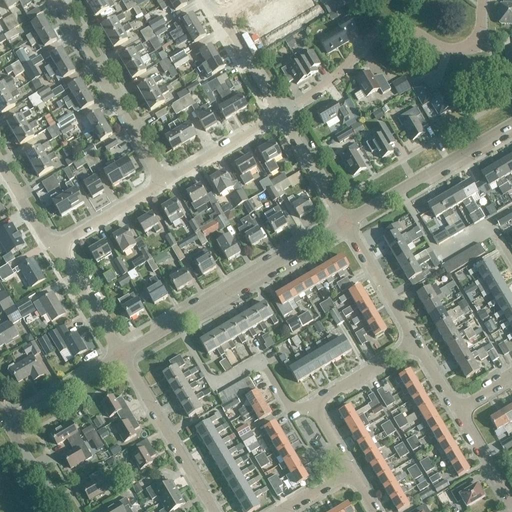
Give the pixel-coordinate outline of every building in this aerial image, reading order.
[(20,5),(17,0),(2,0),(9,11),(20,5)] [(34,4),(32,0),(17,0),(20,5),(23,11),(34,4)] [(101,0),(88,8),(95,18),(109,10),(105,4),(111,0),(101,0)] [(182,0),(172,0),(159,8),(162,12),(169,9),(172,15),(186,7),(182,0)] [(281,25),(292,18),(280,0),(279,0),(270,6),(281,25)] [(295,0),(280,0),(292,18),(303,12),(295,0)] [(310,0),(295,0),(303,12),(314,5),(310,0)] [(334,0),(333,1),(338,10),(343,7),(338,0),(334,0)] [(511,0),(503,0),(503,5),(501,5),(499,7),(498,23),(500,25),(511,25),(511,0)] [(328,4),(333,13),(335,12),(338,10),(333,1),(328,4)] [(134,2),(124,7),(127,12),(137,7),(134,2)] [(323,6),(329,16),(333,13),(328,4),(323,6)] [(146,8),(148,14),(156,11),(154,5),(146,8)] [(270,6),(259,12),(271,31),(281,25),(270,6)] [(142,15),(137,7),(133,9),(137,17),(142,15)] [(29,21),(41,14),(38,9),(26,16),(29,21)] [(260,37),(271,31),(259,12),(248,18),(260,37)] [(329,16),(328,16),(331,21),(338,17),(335,12),(333,13),(329,16)] [(121,31),(121,30),(117,25),(125,20),(122,15),(100,28),(107,39),(121,31)] [(8,19),(14,30),(19,27),(13,16),(8,19)] [(173,42),(178,39),(198,27),(192,16),(180,23),(184,29),(182,30),(181,28),(169,35),(173,42)] [(336,24),(339,29),(319,41),(327,55),(347,43),(344,37),(357,30),(349,16),(336,24)] [(14,30),(8,19),(3,22),(9,33),(14,30)] [(29,43),(50,30),(43,19),(31,26),(36,34),(33,36),(32,34),(26,38),(29,43)] [(156,30),(165,25),(161,19),(153,24),(156,30)] [(121,31),(107,39),(113,50),(127,41),(124,35),(130,31),(130,32),(136,28),(134,23),(129,26),(128,26),(121,30),(121,31)] [(205,38),(198,27),(173,42),(177,49),(191,40),(193,45),(205,38)] [(143,38),(152,33),(149,28),(140,33),(143,38)] [(156,39),(167,33),(164,28),(153,34),(156,39)] [(9,43),(20,37),(16,30),(5,37),(9,43)] [(42,50),(44,49),(56,42),(50,30),(29,43),(32,48),(38,44),(42,50)] [(152,33),(143,38),(146,43),(155,38),(152,33)] [(290,50),(297,46),(292,38),(285,42),(290,50)] [(125,70),(139,61),(136,55),(138,54),(138,55),(144,51),(141,46),(119,59),(125,70)] [(196,71),(217,59),(210,48),(199,54),(204,63),(201,64),(200,62),(193,66),(196,71)] [(30,63),(27,56),(23,50),(15,55),(23,67),(30,63)] [(47,74),(68,62),(62,50),(50,57),(53,64),(44,69),(47,74)] [(168,59),(171,64),(185,56),(182,51),(168,59)] [(304,51),(298,54),(293,57),(307,79),(317,73),(315,69),(320,65),(312,52),(311,53),(304,51)] [(161,69),(170,64),(163,52),(158,55),(162,62),(158,64),(161,69)] [(175,70),(183,65),(189,61),(186,56),(172,64),(175,70)] [(139,61),(125,70),(132,81),(146,72),(142,66),(144,65),(150,62),(147,57),(139,61)] [(307,79),(293,57),(289,59),(293,66),(287,70),(286,68),(281,71),(289,84),(294,81),(296,86),(307,79)] [(217,59),(196,71),(199,76),(205,72),(204,70),(207,68),(212,76),(223,70),(217,59)] [(31,62),(30,63),(23,67),(22,68),(31,83),(40,77),(31,62)] [(75,73),(68,62),(47,74),(47,75),(44,77),(48,83),(51,81),(50,79),(56,75),(55,73),(58,72),(63,80),(75,73)] [(19,63),(9,68),(5,71),(8,76),(13,74),(22,68),(19,63)] [(173,69),(170,64),(161,69),(164,74),(173,69)] [(22,68),(13,74),(15,79),(25,73),(22,68)] [(270,69),(263,71),(268,84),(274,81),(270,69)] [(375,82),(370,73),(355,82),(365,99),(379,90),(382,96),(390,91),(383,78),(375,82)] [(228,80),(227,80),(225,76),(216,81),(224,95),(236,115),(248,108),(239,93),(232,97),(226,88),(230,84),(228,80)] [(3,86),(0,87),(0,102),(9,97),(9,96),(17,92),(13,86),(13,85),(14,84),(10,77),(1,83),(3,86)] [(144,101),(158,92),(154,86),(156,85),(162,82),(159,77),(138,90),(144,101)] [(31,83),(36,91),(42,87),(38,79),(31,83)] [(69,97),(62,101),(59,103),(62,108),(65,106),(87,94),(80,82),(68,89),(73,97),(70,99),(69,97)] [(411,91),(406,82),(398,87),(403,96),(411,91)] [(424,84),(413,90),(423,107),(430,102),(439,117),(455,107),(450,98),(449,99),(442,88),(431,95),(424,84)] [(197,85),(186,90),(190,95),(201,90),(197,85)] [(158,92),(144,101),(150,112),(164,104),(160,97),(163,96),(172,90),(170,87),(166,89),(165,88),(158,92)] [(215,103),(211,95),(206,87),(201,89),(211,106),(215,103)] [(40,99),(51,93),(48,88),(37,94),(40,99)] [(52,94),(52,93),(42,99),(44,103),(54,98),(64,93),(61,88),(52,94)] [(180,101),(189,95),(186,90),(176,95),(180,101)] [(9,97),(0,102),(0,113),(2,116),(16,108),(12,101),(20,97),(17,92),(9,96),(9,97)] [(87,94),(65,106),(68,111),(72,109),(74,112),(77,114),(81,112),(93,105),(87,94)] [(31,105),(40,100),(37,95),(28,100),(31,105)] [(236,115),(224,95),(219,98),(223,104),(225,103),(226,106),(218,110),(225,122),(236,115)] [(189,97),(185,99),(180,102),(186,111),(191,108),(194,113),(194,114),(197,120),(205,134),(216,127),(205,107),(199,111),(196,105),(194,106),(189,97)] [(40,100),(31,105),(34,110),(43,105),(40,100)] [(180,102),(175,105),(172,106),(173,107),(171,108),(176,117),(186,111),(180,102)] [(345,102),(337,107),(335,103),(317,114),(324,126),(337,118),(342,126),(351,121),(353,125),(361,121),(352,106),(348,108),(345,102)] [(426,127),(419,114),(415,109),(397,120),(402,127),(404,126),(413,142),(424,135),(421,130),(426,127)] [(158,122),(167,116),(164,111),(155,117),(158,122)] [(380,111),(373,115),(376,121),(383,117),(380,111)] [(28,128),(24,122),(32,118),(29,113),(7,126),(14,136),(28,128)] [(57,124),(55,125),(46,131),(50,136),(58,131),(59,131),(70,124),(69,124),(76,120),(71,113),(56,122),(57,124)] [(84,137),(105,125),(98,113),(86,120),(91,129),(88,131),(87,129),(81,132),(84,137)] [(35,123),(28,128),(14,136),(20,147),(34,139),(30,133),(38,128),(35,123)] [(173,126),(185,146),(197,139),(189,126),(182,130),(178,123),(173,126)] [(73,130),(70,124),(59,131),(61,135),(62,135),(63,137),(73,130)] [(111,136),(105,125),(84,137),(86,142),(93,139),(92,137),(94,135),(99,143),(111,136)] [(378,137),(371,142),(366,144),(371,154),(376,151),(382,160),(393,153),(389,147),(395,144),(384,125),(374,131),(378,137)] [(185,146),(173,126),(168,129),(172,136),(165,140),(173,153),(185,146)] [(339,144),(353,136),(349,129),(335,138),(339,144)] [(59,131),(58,131),(50,136),(53,141),(61,135),(59,131)] [(107,153),(118,146),(115,141),(104,148),(107,153)] [(46,160),(46,159),(43,154),(51,149),(48,144),(26,157),(32,168),(46,160)] [(278,171),(277,168),(273,162),(281,157),(273,144),(258,152),(266,165),(265,166),(270,176),(278,171)] [(341,160),(346,168),(347,167),(353,177),(366,170),(356,153),(359,151),(355,145),(348,149),(351,155),(341,160)] [(85,158),(96,152),(92,146),(82,153),(85,158)] [(62,151),(66,158),(71,155),(68,148),(62,151)] [(94,154),(88,157),(94,167),(100,164),(94,154)] [(46,160),(32,168),(39,179),(53,170),(49,164),(57,160),(54,155),(46,159),(46,160)] [(113,163),(115,167),(124,182),(135,175),(124,156),(113,163)] [(511,156),(502,162),(510,175),(511,173),(511,156)] [(88,157),(83,160),(86,165),(89,170),(94,167),(88,157)] [(68,168),(77,163),(74,158),(65,163),(68,168)] [(254,181),(249,174),(256,170),(249,158),(235,166),(242,177),(240,179),(244,187),(254,181)] [(86,165),(83,160),(75,166),(77,170),(86,165)] [(510,175),(502,162),(492,168),(503,186),(507,194),(511,192),(506,184),(507,184),(505,180),(505,178),(510,175)] [(124,182),(115,167),(113,163),(105,167),(106,169),(103,170),(105,173),(104,174),(112,188),(124,182)] [(481,174),(485,180),(479,183),(486,196),(492,192),(489,187),(495,184),(498,189),(503,186),(492,168),(481,174)] [(74,179),(71,174),(68,169),(63,172),(69,182),(74,179)] [(233,190),(230,184),(223,173),(210,181),(216,192),(217,192),(220,197),(233,190)] [(273,187),(272,188),(266,192),(272,203),(285,195),(278,185),(287,180),(284,174),(270,182),(267,178),(267,179),(272,188),(273,187)] [(54,190),(58,187),(53,178),(44,184),(47,189),(51,186),(54,190)] [(92,200),(104,193),(95,179),(84,186),(92,200)] [(272,188),(267,179),(259,184),(264,192),(272,188)] [(470,181),(459,187),(477,218),(479,222),(485,218),(480,209),(478,210),(474,203),(478,201),(485,197),(478,185),(473,187),(470,181)] [(230,184),(236,194),(241,191),(236,182),(230,184)] [(75,191),(74,191),(70,185),(66,188),(68,192),(63,195),(72,212),(84,205),(75,191)] [(507,194),(503,186),(498,189),(503,196),(507,194)] [(195,212),(209,203),(200,187),(186,195),(193,205),(191,206),(195,212)] [(459,187),(449,194),(456,207),(462,203),(465,208),(470,216),(469,216),(474,225),(479,222),(477,218),(459,187)] [(241,192),(236,195),(230,199),(236,209),(247,202),(241,192)] [(449,194),(438,200),(456,230),(459,234),(463,231),(458,223),(451,210),(456,207),(449,194)] [(50,199),(53,204),(61,218),(72,212),(63,195),(63,196),(64,197),(58,201),(55,196),(50,199)] [(299,220),(313,212),(306,199),(296,205),(292,198),(287,201),(291,208),(292,208),(299,220)] [(438,200),(428,206),(436,219),(442,215),(445,220),(449,228),(445,230),(445,231),(447,234),(450,239),(459,234),(456,230),(438,200)] [(504,220),(511,216),(509,210),(511,208),(511,200),(498,208),(504,220)] [(171,226),(179,221),(184,218),(181,213),(175,202),(161,209),(168,221),(171,226)] [(249,216),(254,213),(248,203),(243,206),(249,216)] [(218,218),(223,215),(217,205),(212,209),(218,218)] [(274,235),(287,227),(280,216),(282,215),(278,208),(273,211),(277,218),(268,223),(274,235)] [(230,213),(224,216),(228,222),(234,219),(230,213)] [(156,235),(160,232),(157,227),(158,227),(151,215),(138,223),(144,235),(153,230),(156,235)] [(223,215),(218,218),(212,221),(219,232),(230,226),(223,215)] [(264,241),(257,231),(258,230),(254,222),(251,224),(248,218),(240,223),(243,228),(238,232),(243,240),(245,238),(251,248),(264,241)] [(200,231),(194,221),(188,224),(194,234),(200,231)] [(384,232),(388,238),(384,240),(390,251),(415,236),(413,233),(406,237),(406,236),(401,239),(397,233),(402,230),(398,224),(384,232)] [(0,243),(7,256),(24,246),(20,239),(22,238),(20,234),(18,235),(12,225),(0,231),(0,243)] [(412,230),(416,235),(418,240),(423,237),(417,227),(412,230)] [(136,247),(132,242),(132,241),(126,230),(113,238),(119,249),(123,255),(136,247)] [(202,247),(207,244),(200,232),(195,235),(202,247)] [(172,235),(170,236),(176,246),(177,245),(178,245),(172,235)] [(197,241),(194,235),(178,245),(177,245),(180,251),(197,241)] [(171,249),(176,246),(170,236),(164,239),(171,249)] [(418,241),(415,236),(390,251),(396,261),(409,253),(407,249),(412,246),(411,246),(418,241)] [(229,237),(224,240),(217,244),(228,262),(240,255),(233,244),(229,237)] [(96,264),(111,255),(104,243),(89,252),(96,264)] [(479,244),(474,247),(480,256),(485,254),(479,244)] [(179,264),(184,261),(176,247),(171,250),(179,264)] [(474,247),(470,250),(475,259),(480,256),(474,247)] [(412,259),(409,253),(396,261),(402,271),(415,264),(419,261),(427,256),(432,253),(430,249),(412,259)] [(151,260),(145,250),(141,253),(147,263),(151,260)] [(470,250),(465,252),(471,262),(475,259),(470,250)] [(204,251),(189,260),(192,265),(194,264),(202,277),(215,270),(207,256),(204,251)] [(465,252),(460,255),(466,265),(471,262),(465,252)] [(165,253),(153,260),(157,267),(169,260),(165,253)] [(427,256),(419,261),(415,264),(402,271),(408,282),(414,278),(418,285),(431,277),(427,270),(421,274),(418,268),(430,260),(433,265),(437,262),(432,253),(427,256)] [(460,255),(456,258),(461,267),(466,265),(460,255)] [(344,276),(342,272),(349,268),(342,256),(331,263),(338,274),(340,278),(344,276)] [(456,258),(451,260),(457,270),(461,267),(456,258)] [(122,277),(127,274),(118,259),(113,262),(122,277)] [(151,260),(147,263),(153,273),(158,270),(152,260),(151,260)] [(451,260),(446,263),(452,273),(457,270),(451,260)] [(44,281),(32,261),(19,268),(19,269),(14,271),(17,275),(21,272),(31,289),(44,281)] [(483,280),(496,273),(490,262),(477,269),(476,268),(468,273),(470,277),(478,272),(482,279),(483,280)] [(331,263),(320,270),(327,281),(329,285),(334,282),(331,278),(338,274),(331,263)] [(446,263),(442,266),(448,276),(452,273),(446,263)] [(135,278),(142,274),(137,266),(130,270),(135,278)] [(0,279),(2,283),(13,276),(8,267),(0,271),(0,279)] [(309,276),(315,287),(318,292),(322,289),(320,285),(327,281),(320,270),(309,276)] [(177,292),(191,284),(184,271),(169,280),(177,292)] [(108,286),(116,281),(111,273),(103,278),(108,286)] [(483,280),(482,279),(474,284),(477,288),(484,283),(488,290),(489,291),(502,283),(496,273),(483,280)] [(119,287),(130,281),(127,276),(116,282),(119,287)] [(309,291),(315,287),(309,276),(298,283),(304,294),(307,298),(311,296),(309,291)] [(159,286),(154,278),(149,281),(154,289),(146,293),(154,306),(167,298),(159,286)] [(347,278),(342,281),(347,290),(358,283),(355,278),(349,282),(347,278)] [(342,281),(336,284),(336,285),(341,293),(347,290),(342,281)] [(435,285),(430,288),(417,296),(423,307),(436,299),(449,291),(448,291),(455,287),(453,282),(446,286),(446,287),(439,292),(435,285)] [(298,283),(287,289),(293,301),(294,300),(297,306),(302,303),(299,297),(304,294),(298,283)] [(489,291),(488,290),(481,295),(483,299),(491,294),(495,301),(496,302),(509,294),(502,283),(489,291)] [(367,298),(360,287),(338,300),(341,304),(351,298),(355,305),(367,298)] [(293,312),(288,304),(293,301),(287,289),(276,296),(279,302),(275,305),(283,318),(293,312)] [(449,291),(436,299),(423,307),(429,317),(442,309),(439,304),(444,301),(444,300),(451,296),(449,291)] [(5,293),(0,295),(0,306),(4,313),(14,308),(5,293)] [(496,302),(495,301),(487,305),(489,309),(497,305),(501,312),(502,313),(511,307),(511,299),(509,294),(496,302)] [(64,316),(52,295),(33,306),(41,320),(47,316),(51,324),(64,316)] [(136,301),(133,295),(129,298),(128,296),(118,302),(117,302),(122,311),(123,310),(129,321),(143,312),(137,301),(136,301)] [(353,312),(358,309),(362,316),(373,309),(367,298),(355,305),(350,308),(353,312)] [(330,301),(325,304),(330,312),(335,310),(330,301)] [(468,308),(464,301),(457,305),(461,312),(468,308)] [(34,313),(31,306),(28,302),(16,309),(22,320),(34,313)] [(262,324),(263,323),(270,319),(274,326),(278,324),(274,316),(272,317),(264,304),(254,310),(262,324)] [(330,312),(325,304),(320,307),(325,316),(330,312)] [(511,307),(502,313),(501,312),(494,316),(496,320),(504,316),(508,323),(508,324),(511,321),(511,307)] [(4,313),(9,322),(0,327),(0,347),(18,337),(11,326),(21,320),(14,308),(4,313)] [(354,314),(350,308),(342,313),(345,319),(354,314)] [(442,309),(429,317),(435,327),(461,312),(458,308),(451,312),(451,311),(445,315),(442,309)] [(362,316),(351,322),(354,327),(365,321),(368,327),(380,320),(373,309),(362,316)] [(262,324),(254,310),(243,316),(251,330),(252,329),(259,325),(263,332),(267,330),(263,323),(262,324)] [(335,310),(329,314),(337,327),(344,323),(335,310)] [(488,318),(484,310),(477,314),(481,322),(488,318)] [(461,312),(435,327),(441,338),(454,330),(451,324),(457,321),(456,321),(463,316),(461,312)] [(303,317),(308,325),(313,322),(308,314),(303,317)] [(251,330),(243,316),(232,323),(241,336),(242,335),(248,332),(253,339),(257,336),(252,329),(251,330)] [(285,323),(292,334),(302,328),(296,317),(285,323)] [(308,325),(303,317),(298,320),(303,328),(308,325)] [(380,320),(368,327),(363,330),(366,334),(371,331),(375,338),(386,331),(380,320)] [(511,321),(508,324),(508,323),(500,327),(502,331),(510,327),(511,329),(511,321)] [(241,336),(232,323),(222,329),(230,343),(231,342),(238,338),(242,345),(246,342),(242,335),(241,336)] [(324,332),(319,323),(313,326),(318,335),(324,332)] [(48,336),(60,355),(67,350),(73,360),(87,351),(76,333),(70,337),(64,326),(48,336)] [(454,330),(441,338),(447,348),(460,340),(466,337),(473,333),(470,328),(464,333),(463,332),(458,335),(454,330)] [(222,329),(211,335),(219,349),(221,348),(227,344),(231,351),(235,349),(231,342),(230,343),(222,329)] [(480,329),(473,333),(475,337),(482,333),(480,329)] [(363,330),(355,335),(362,347),(368,344),(364,338),(367,336),(363,330)] [(473,333),(466,337),(468,341),(476,337),(475,337),(473,333)] [(219,349),(211,335),(200,342),(208,355),(217,350),(221,357),(225,355),(221,348),(219,349)] [(332,345),(340,358),(351,352),(343,338),(335,343),(330,336),(326,339),(331,346),(332,345)] [(51,347),(46,337),(38,342),(43,351),(51,347)] [(291,340),(295,347),(301,343),(297,337),(291,340)] [(467,351),(460,340),(447,348),(453,358),(467,351)] [(266,350),(274,346),(271,341),(264,346),(266,350)] [(31,353),(33,357),(34,358),(40,354),(39,353),(40,352),(34,342),(33,343),(32,342),(29,344),(30,345),(22,349),(26,356),(31,353)] [(332,345),(331,346),(324,350),(320,343),(316,345),(320,352),(321,351),(329,365),(340,358),(332,345)] [(504,358),(509,355),(503,345),(498,348),(504,358)] [(321,351),(320,352),(313,356),(309,349),(305,351),(309,358),(311,358),(319,371),(329,365),(321,351)] [(482,349),(475,353),(478,358),(485,354),(485,353),(483,349),(482,349)] [(467,351),(453,358),(459,369),(473,361),(478,358),(475,353),(475,352),(470,356),(467,351)] [(492,364),(498,361),(492,352),(487,355),(492,364)] [(485,353),(485,354),(478,358),(481,362),(488,357),(485,353)] [(288,362),(284,355),(279,358),(283,365),(284,364),(288,362)] [(311,358),(309,358),(303,362),(298,355),(294,358),(299,365),(300,364),(308,377),(319,371),(311,358)] [(43,377),(39,371),(40,371),(32,358),(15,368),(14,366),(9,369),(9,372),(11,376),(13,377),(17,384),(30,376),(34,382),(43,377)] [(169,364),(172,370),(163,376),(169,386),(183,378),(182,377),(178,370),(185,366),(182,362),(180,358),(169,364)] [(239,370),(249,366),(246,359),(236,364),(239,370)] [(473,361),(459,369),(466,379),(479,371),(473,361)] [(300,364),(299,365),(292,369),(288,362),(284,364),(288,371),(290,371),(297,384),(308,377),(300,364)] [(256,380),(265,375),(263,370),(254,376),(256,380)] [(402,383),(405,389),(417,383),(410,372),(395,381),(397,386),(402,383)] [(189,373),(182,377),(183,378),(169,386),(175,397),(189,389),(188,388),(184,381),(191,377),(189,373)] [(254,388),(248,378),(243,381),(249,391),(254,388)] [(249,391),(243,381),(238,384),(244,394),(249,391)] [(195,383),(188,388),(189,389),(175,397),(182,407),(195,400),(194,398),(191,392),(198,387),(195,383)] [(408,394),(412,400),(423,394),(417,383),(405,389),(401,392),(404,397),(408,394)] [(239,397),(243,395),(244,394),(238,384),(233,387),(239,397)] [(233,387),(227,390),(233,400),(239,397),(233,387)] [(264,404),(257,393),(254,388),(249,391),(244,394),(243,395),(250,407),(248,409),(247,407),(235,414),(238,419),(241,417),(264,404)] [(376,392),(386,408),(395,403),(389,393),(385,395),(382,389),(376,392)] [(195,400),(182,407),(188,418),(202,411),(197,402),(211,394),(208,390),(194,398),(195,400)] [(227,390),(222,393),(228,404),(233,400),(227,390)] [(228,404),(222,393),(217,396),(223,407),(228,404)] [(368,406),(354,414),(350,407),(348,408),(343,411),(339,414),(345,425),(357,418),(357,419),(371,411),(374,416),(382,411),(373,394),(367,397),(370,403),(367,405),(368,406)] [(415,405),(419,411),(430,405),(423,394),(412,400),(408,403),(410,408),(415,405)] [(120,420),(130,413),(121,398),(115,402),(112,397),(101,404),(109,419),(117,414),(120,420)] [(240,405),(237,399),(221,408),(224,413),(240,405)] [(264,404),(241,417),(244,423),(253,417),(252,415),(254,414),(259,422),(270,415),(264,404)] [(436,416),(430,405),(419,411),(414,414),(417,419),(421,416),(425,422),(436,416)] [(511,422),(511,408),(511,407),(500,414),(511,433),(511,425),(511,426),(509,424),(511,422)] [(214,415),(215,417),(208,421),(208,422),(195,430),(202,441),(215,433),(214,431),(210,425),(217,421),(217,420),(222,418),(218,412),(214,415)] [(130,413),(120,420),(123,425),(115,429),(124,444),(136,436),(133,432),(140,429),(130,413)] [(396,425),(405,419),(402,414),(393,420),(396,425)] [(511,433),(500,414),(490,420),(497,432),(505,427),(507,429),(504,430),(507,436),(511,433)] [(428,427),(432,433),(443,427),(436,416),(425,422),(421,425),(424,430),(428,427)] [(357,418),(345,425),(352,436),(363,429),(367,427),(361,417),(357,419),(357,418)] [(104,425),(99,418),(93,422),(97,429),(104,425)] [(405,419),(396,425),(399,430),(408,425),(405,419)] [(60,427),(61,428),(50,434),(57,446),(67,440),(70,446),(81,439),(70,421),(60,427)] [(383,432),(392,427),(389,422),(380,427),(383,432)] [(227,424),(214,431),(215,433),(202,441),(208,452),(221,444),(221,442),(217,436),(229,428),(227,424)] [(263,438),(267,436),(271,442),(282,435),(275,424),(260,433),(263,438)] [(239,439),(251,433),(246,425),(235,432),(239,439)] [(392,427),(383,432),(387,438),(395,433),(392,427)] [(449,438),(443,427),(432,433),(427,436),(430,441),(434,438),(438,445),(449,438)] [(367,436),(363,429),(352,436),(359,447),(370,440),(374,438),(371,433),(367,436)] [(97,451),(104,447),(95,432),(84,438),(88,443),(91,441),(97,451)] [(251,433),(239,439),(246,450),(257,443),(251,433)] [(221,444),(208,452),(214,462),(228,454),(227,453),(223,446),(235,439),(233,435),(221,442),(221,444)] [(271,442),(265,446),(268,450),(273,446),(277,453),(288,446),(282,435),(271,442)] [(409,447),(418,442),(415,437),(406,442),(409,447)] [(511,437),(500,445),(504,452),(511,447),(511,437)] [(456,449),(449,438),(438,445),(434,447),(437,452),(441,449),(445,456),(456,449)] [(90,455),(81,440),(81,439),(70,446),(73,452),(64,457),(71,469),(85,461),(85,462),(92,458),(90,455)] [(150,460),(156,456),(147,440),(136,447),(140,454),(133,458),(140,471),(152,464),(150,460)] [(370,440),(359,447),(365,458),(376,451),(381,448),(378,443),(373,446),(370,440)] [(418,442),(409,447),(412,452),(421,447),(418,442)] [(252,454),(260,449),(257,443),(248,448),(252,454)] [(396,454),(405,449),(402,444),(393,449),(396,454)] [(240,445),(227,453),(228,454),(214,462),(221,473),(234,465),(233,464),(229,457),(236,453),(236,452),(242,449),(240,445)] [(276,460),(280,457),(284,464),(295,457),(288,446),(277,453),(273,455),(276,460)] [(110,453),(113,458),(119,454),(116,449),(110,453)] [(405,449),(396,454),(400,460),(408,455),(405,449)] [(456,449),(445,456),(441,458),(443,462),(447,460),(451,466),(451,467),(463,460),(456,449)] [(376,451),(365,458),(372,469),(383,462),(382,462),(387,459),(384,454),(380,457),(376,451)] [(258,464),(266,459),(264,455),(255,460),(258,464)] [(234,465),(221,473),(227,483),(240,475),(240,474),(236,467),(248,460),(245,456),(233,464),(234,465)] [(284,464),(278,468),(281,473),(287,470),(290,475),(302,468),(295,457),(284,464)] [(422,469),(431,464),(428,458),(419,464),(422,469)] [(270,466),(266,459),(258,464),(261,471),(270,466)] [(106,464),(109,468),(115,465),(113,460),(106,464)] [(451,467),(451,466),(447,469),(450,473),(454,471),(458,478),(469,471),(463,460),(451,467)] [(378,480),(389,473),(394,471),(391,466),(387,469),(383,462),(372,469),(378,480)] [(431,464),(422,469),(425,474),(434,469),(431,464)] [(240,475),(227,483),(233,494),(247,486),(246,485),(242,478),(249,474),(255,470),(253,466),(240,474),(240,475)] [(409,477),(418,472),(415,466),(406,471),(409,477)] [(288,482),(293,479),(297,486),(308,479),(302,468),(290,475),(286,477),(288,482)] [(109,487),(100,472),(89,478),(92,484),(82,490),(89,502),(104,493),(102,491),(109,487)] [(421,477),(418,472),(409,477),(412,482),(421,477)] [(393,480),(389,473),(378,480),(385,491),(396,484),(400,482),(397,477),(393,480)] [(432,486),(441,480),(438,475),(429,480),(432,486)] [(259,477),(246,485),(247,486),(233,494),(240,505),(253,497),(252,495),(248,489),(255,485),(255,484),(261,480),(259,477)] [(271,486),(279,481),(277,477),(268,482),(270,486),(271,486)] [(437,492),(449,485),(446,479),(433,487),(437,492)] [(282,486),(279,481),(271,486),(277,497),(282,494),(279,488),(282,486)] [(161,504),(178,494),(171,482),(160,489),(157,484),(146,491),(152,501),(157,498),(161,504)] [(419,493),(428,488),(425,482),(416,487),(419,493)] [(143,492),(138,484),(133,488),(137,495),(143,492)] [(396,484),(385,491),(391,502),(402,495),(406,493),(403,487),(399,489),(396,484)] [(484,498),(477,486),(467,492),(463,486),(450,493),(457,504),(462,501),(466,508),(484,498)] [(253,497),(240,505),(243,511),(253,511),(260,508),(255,500),(268,491),(266,487),(252,495),(253,497)] [(418,496),(421,502),(433,495),(430,489),(418,496)] [(437,496),(441,504),(448,500),(443,492),(437,496)] [(178,494),(161,504),(164,510),(160,511),(173,511),(185,505),(178,494)] [(402,495),(391,502),(396,511),(399,511),(409,507),(402,495)] [(126,499),(119,503),(104,511),(130,511),(132,509),(126,499)]
